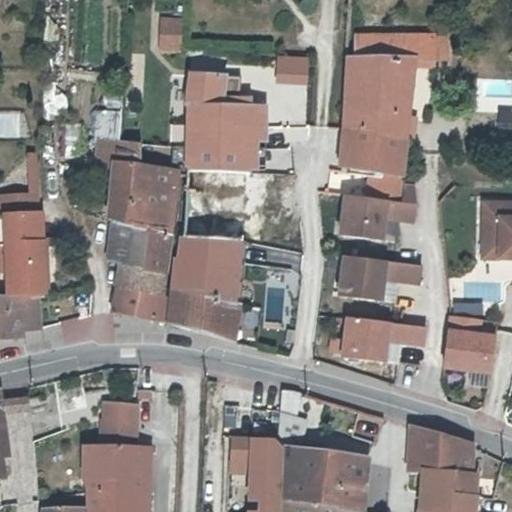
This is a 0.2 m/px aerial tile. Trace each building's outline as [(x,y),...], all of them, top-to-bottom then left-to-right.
[(178,46),(178,21),(162,21),(162,46),(178,46)] [(393,60),(412,61),(433,62),(434,58),(445,59),(445,34),(393,35),(393,60)] [(393,60),(393,35),(354,38),(352,59),(347,59),(347,60),(342,130),(401,136),(412,61),(393,60)] [(188,119),(189,169),(248,172),(247,132),(266,131),(267,107),(223,104),(224,75),(175,74),(173,117),(188,119)] [(339,166),(368,168),(364,198),(397,202),(399,184),(399,178),(401,136),(342,130),(340,146),(340,160),(339,166)] [(68,142),(68,160),(82,160),(82,142),(68,142)] [(98,167),(117,169),(121,146),(101,144),(98,167)] [(168,237),(170,238),(177,180),(140,169),(141,149),(121,146),(117,169),(112,201),(115,202),(112,227),(130,231),(168,237)] [(34,179),(45,179),(45,156),(34,157),(34,179)] [(82,160),(68,160),(68,172),(82,172),(82,160)] [(188,237),(235,243),(241,243),(248,172),(189,169),(189,181),(188,237)] [(2,197),(3,217),(44,216),(46,216),(46,203),(45,179),(34,179),(35,196),(2,197)] [(364,198),(344,196),(340,236),(382,240),(384,218),(411,222),(413,203),(411,185),(400,184),(397,202),(364,198)] [(511,223),(508,224),(509,209),(484,207),(481,260),(511,262),(511,223)] [(7,296),(22,297),(33,297),(45,296),(44,216),(3,217),(0,216),(0,272),(7,273),(7,296)] [(120,270),(124,271),(130,231),(112,227),(106,267),(120,270)] [(124,271),(165,280),(170,238),(168,237),(130,231),(124,271)] [(173,298),(231,305),(235,243),(188,237),(186,238),(182,267),(178,266),(173,298)] [(420,269),(343,258),(338,297),(379,303),(382,281),(418,286),(420,269)] [(165,280),(124,271),(120,270),(116,294),(162,302),(165,280)] [(191,330),(235,343),(235,335),(229,335),(231,305),(173,298),(172,304),(167,303),(162,302),(116,294),(113,312),(128,315),(158,322),(191,330)] [(7,296),(0,296),(0,336),(22,337),(21,329),(22,297),(7,296)] [(33,330),(33,297),(22,297),(21,329),(33,330)] [(484,321),(455,318),(448,368),(493,377),(499,340),(481,337),(484,321)] [(411,329),(348,320),(343,360),(384,366),(387,343),(424,348),(426,331),(411,329)] [(140,383),(140,391),(148,392),(149,383),(140,383)] [(102,448),(134,447),(137,401),(104,399),(102,448)] [(279,415),(276,443),(283,448),(286,449),(283,500),(343,510),(346,494),(366,497),(368,461),(300,450),(301,418),(279,415)] [(440,436),(413,428),(411,452),(425,454),(424,473),(425,473),(446,475),(445,490),(445,493),(466,495),(468,496),(474,496),(476,477),(470,477),(473,447),(461,443),(457,441),(444,437),(440,436)] [(278,511),(280,449),(267,449),(267,442),(232,441),(231,461),(251,462),(251,473),(250,501),(259,501),(258,511),(278,511)] [(136,490),(137,447),(134,447),(102,448),(86,449),(85,482),(89,482),(90,511),(146,511),(148,490),(136,490)] [(136,490),(148,490),(150,447),(137,447),(136,490)] [(411,452),(410,472),(420,472),(424,473),(425,454),(411,452)] [(251,462),(231,461),(231,473),(251,473),(251,462)] [(474,496),(468,496),(466,495),(445,493),(445,490),(446,475),(425,473),(424,473),(420,511),(482,511),(484,497),(474,496)] [(346,494),(343,510),(351,511),(364,511),(366,497),(346,494)] [(342,511),(343,510),(283,500),(282,511),(342,511)]
